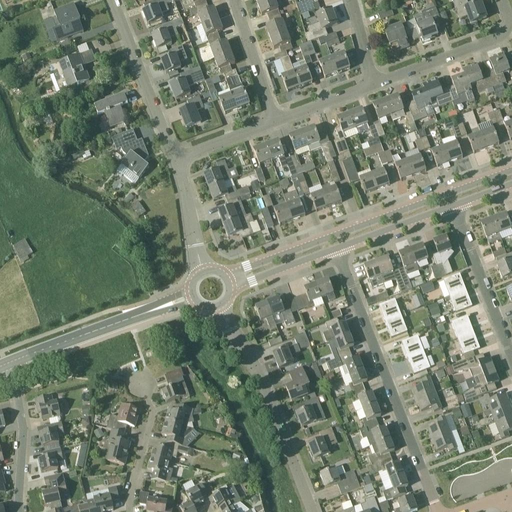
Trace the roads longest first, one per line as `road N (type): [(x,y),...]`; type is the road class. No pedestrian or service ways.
road 1 (secondary): [(511,168),(225,274)]
road 2 (residential): [(436,511),(336,249)]
road 3 (residential): [(312,511),(261,382),(218,309)]
road 4 (residential): [(374,85),(497,39),(510,25),(500,0)]
road 5 (residential): [(178,155),(110,0)]
road 6 (residential): [(511,359),(454,206)]
road 7 (secondary): [(7,364),(154,310)]
road 8 (residential): [(22,511),(21,429),(7,364)]
road 9 (residential): [(128,511),(152,411),(139,384)]
road 10 (residential): [(275,122),(235,0)]
road 11 (secondary): [(336,249),(454,206)]
